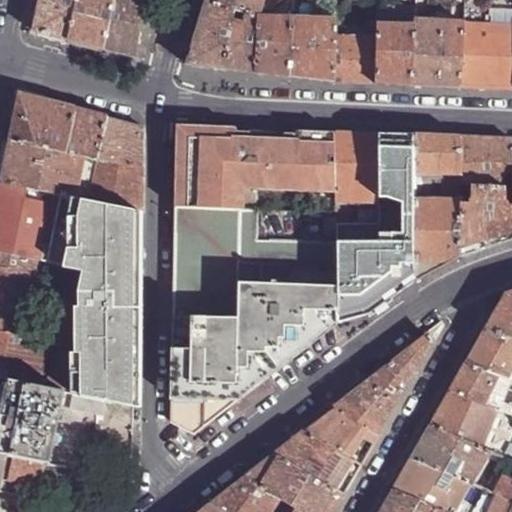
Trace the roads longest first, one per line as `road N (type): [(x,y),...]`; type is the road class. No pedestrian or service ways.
road 1 (residential): [(158,98),(153,511)]
road 2 (residential): [(162,511),(419,309),(479,276)]
road 3 (residential): [(511,118),(158,98)]
road 4 (residential): [(479,276),(472,313),(356,511)]
road 5 (residential): [(158,98),(1,56)]
